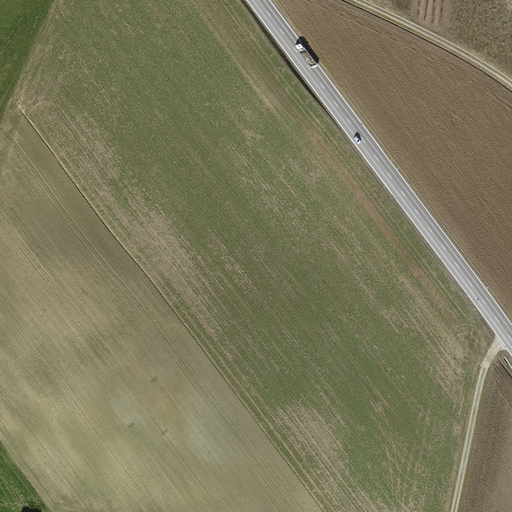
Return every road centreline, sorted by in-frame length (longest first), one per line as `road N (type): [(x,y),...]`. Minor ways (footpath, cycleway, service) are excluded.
road 1 (secondary): [(261,0),(511,339)]
road 2 (track): [(447,511),(479,362),(509,335)]
road 3 (track): [(363,0),(435,34),(511,85)]
